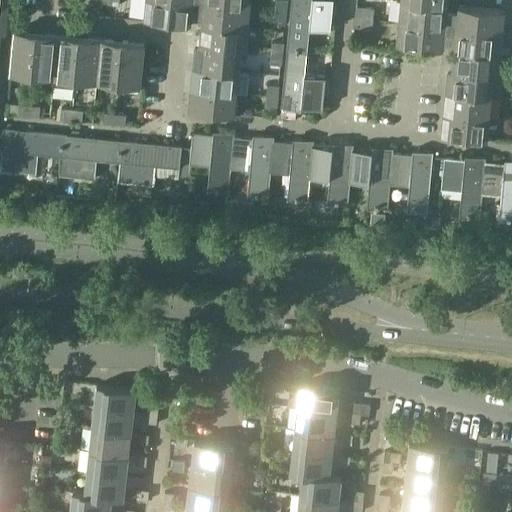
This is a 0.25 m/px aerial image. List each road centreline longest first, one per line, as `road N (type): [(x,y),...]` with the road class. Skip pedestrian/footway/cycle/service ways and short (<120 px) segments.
road 1 (tertiary): [(511,341),(404,321),(299,276),(0,251)]
road 2 (tertiary): [(0,297),(511,342)]
road 3 (residential): [(174,356),(319,363),(362,369),(385,383)]
road 4 (residential): [(0,359),(174,356)]
road 5 (residential): [(340,132),(511,150)]
road 6 (residential): [(340,132),(179,116)]
road 7 (residential): [(156,511),(174,356)]
road 8 (residential): [(352,0),(340,132)]
road 9 (residential): [(370,511),(385,383)]
road 10 (residential): [(385,383),(511,409)]
road 11 (residential): [(185,35),(88,24),(91,0)]
